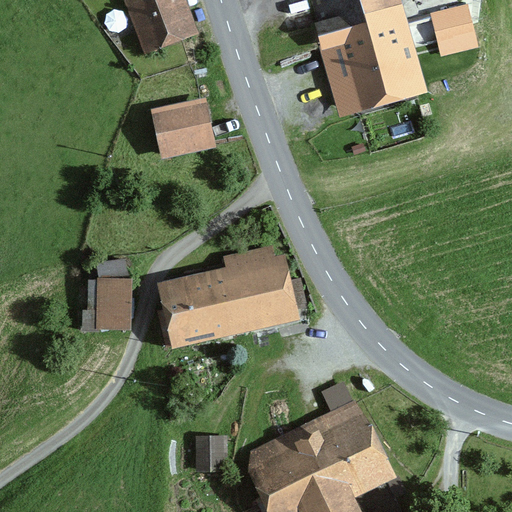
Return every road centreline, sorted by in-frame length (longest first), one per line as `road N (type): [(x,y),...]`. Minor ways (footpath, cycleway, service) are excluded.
road 1 (unclassified): [(277,176),(152,262),(122,360),(100,396),(0,481)]
road 2 (tertiary): [(511,415),(468,401),(395,356),(334,293),(277,176)]
road 3 (tertiary): [(277,176),(220,0)]
